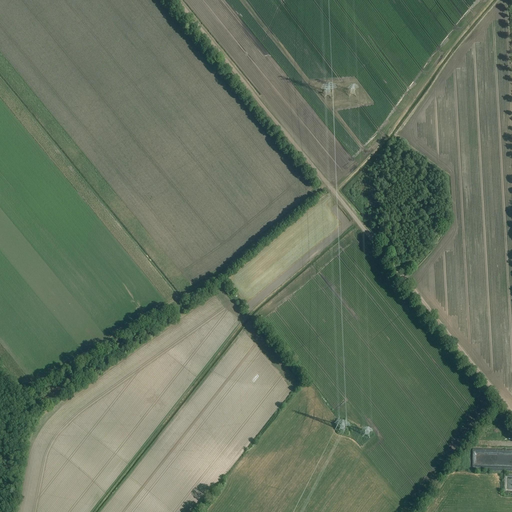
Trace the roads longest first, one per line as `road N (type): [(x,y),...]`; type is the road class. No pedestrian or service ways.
road 1 (track): [(511,411),(177,0)]
road 2 (track): [(327,183),(218,275),(137,324)]
